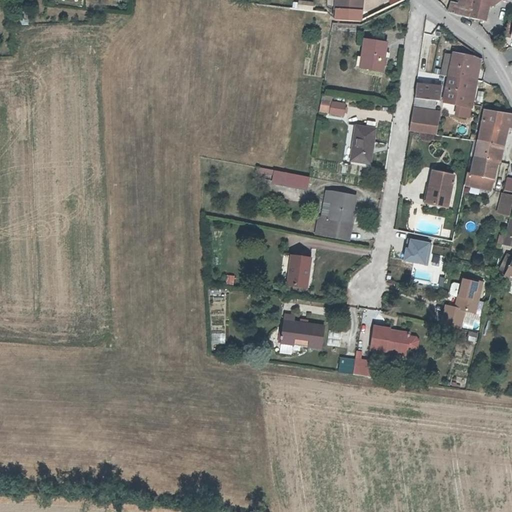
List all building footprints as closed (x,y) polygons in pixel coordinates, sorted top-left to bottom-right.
[(335,0),(335,9),(362,10),(362,0),(335,0)] [(459,0),(458,5),(451,3),(449,11),(450,11),(456,14),(465,16),(470,16),(473,0),(459,0)] [(511,0),(473,0),(470,16),(485,19),(489,3),(495,4),(500,0),(511,0)] [(301,2),(301,11),(311,11),(312,2),(301,2)] [(364,38),(360,67),(382,70),(387,42),(364,38)] [(457,39),(457,38),(449,75),(470,78),(474,54),(482,55),(483,48),(457,39)] [(470,78),(477,79),(482,55),(474,54),(470,78)] [(444,101),(473,106),(476,86),(469,85),(470,78),(449,75),(444,101)] [(417,78),(414,96),(436,100),(439,101),(441,91),(421,87),(423,79),(417,78)] [(436,100),(414,96),(413,106),(434,109),(436,100)] [(327,113),(329,102),(324,101),(324,105),(319,105),(318,112),(327,113)] [(329,102),(327,113),(343,116),(345,104),(329,102)] [(434,109),(413,106),(409,129),(431,132),(434,109)] [(502,124),(506,124),(511,125),(511,113),(485,109),(479,138),(498,144),(502,124)] [(502,145),(503,145),(506,124),(502,124),(498,144),(502,145)] [(355,125),(349,160),(368,163),(374,128),(355,125)] [(498,144),(479,138),(474,137),(474,139),(470,154),(470,155),(475,156),(471,173),(467,172),(464,184),(494,190),(497,174),(498,168),(500,161),(503,145),(502,145),(498,144)] [(308,177),(273,170),(271,182),(305,189),(308,177)] [(429,196),(427,205),(446,208),(452,175),(431,171),(429,182),(426,181),(424,195),(429,196)] [(511,203),(511,194),(502,192),(500,202),(511,204),(511,203)] [(313,234),(345,239),(352,197),(332,194),(327,220),(316,217),(313,234)] [(511,260),(511,254),(507,252),(497,271),(504,275),(511,260)] [(308,257),(290,254),(286,283),(304,285),(308,257)] [(226,275),(225,285),(233,285),(234,275),(226,275)] [(444,305),(442,312),(462,317),(464,310),(474,313),(482,282),(462,276),(460,284),(454,307),(444,305)] [(449,295),(456,297),(460,284),(452,282),(450,283),(448,292),(449,295)] [(462,317),(442,312),(440,323),(460,327),(462,317)] [(284,314),(280,342),(319,348),(322,325),(292,320),(292,315),(284,314)] [(387,326),(371,323),(368,347),(384,350),(384,348),(405,351),(405,348),(411,349),(415,347),(416,339),(414,335),(407,334),(407,332),(387,328),(387,326)] [(477,333),(469,332),(468,339),(475,340),(477,333)] [(353,368),(354,360),(354,359),(339,357),(338,359),(338,363),(337,365),(353,368)] [(353,368),(352,375),(366,377),(368,367),(369,367),(370,363),(354,360),(353,368)] [(352,375),(353,368),(337,365),(336,372),(352,375)]
